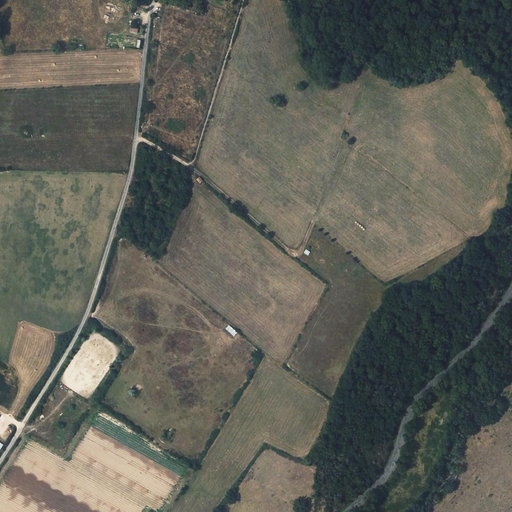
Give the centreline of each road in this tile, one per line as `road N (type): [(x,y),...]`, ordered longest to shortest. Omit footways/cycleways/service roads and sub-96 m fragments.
road 1 (unclassified): [(0,461),(89,310),(130,176),(152,0)]
road 2 (unclassified): [(511,288),(414,399),(392,464),(349,511)]
road 3 (track): [(135,140),(186,164),(292,253),(312,223)]
